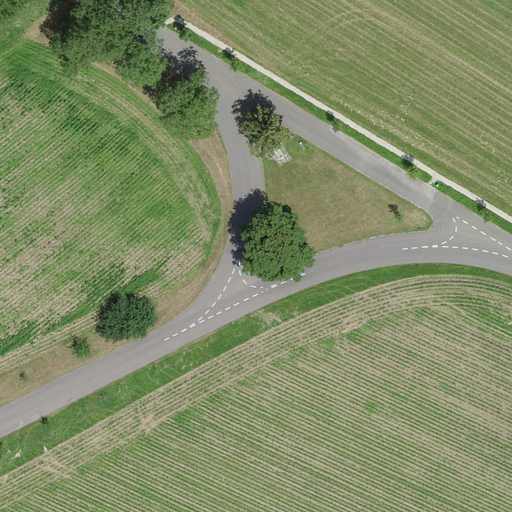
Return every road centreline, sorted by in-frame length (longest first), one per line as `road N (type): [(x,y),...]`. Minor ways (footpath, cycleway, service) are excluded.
road 1 (residential): [(484,233),(205,69)]
road 2 (unclassified): [(0,422),(235,304)]
road 3 (unclassified): [(235,304),(342,261),(484,233)]
road 4 (unclassified): [(235,304),(246,172),(241,143),(205,69)]
road 5 (residential): [(205,69),(91,0)]
